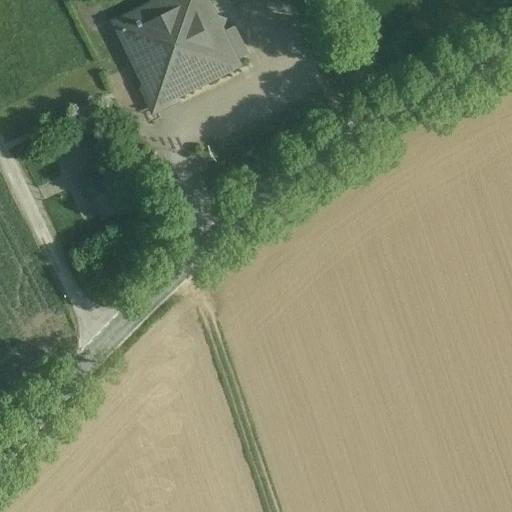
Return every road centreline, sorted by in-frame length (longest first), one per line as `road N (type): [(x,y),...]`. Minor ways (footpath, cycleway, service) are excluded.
road 1 (tertiary): [(99,345),(303,167),(364,123),(511,47)]
road 2 (track): [(184,268),(267,511)]
road 3 (residential): [(0,151),(99,345)]
road 4 (tertiary): [(0,454),(99,345)]
